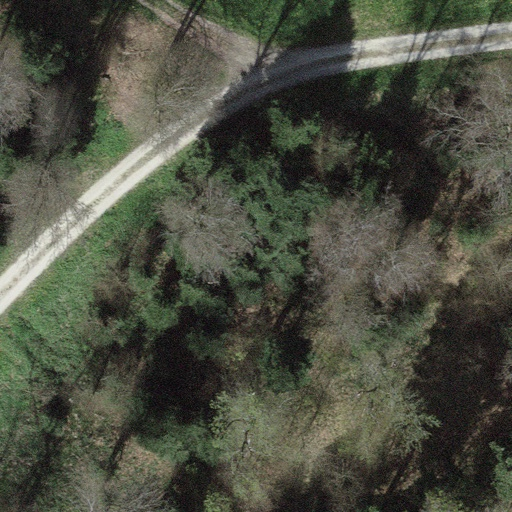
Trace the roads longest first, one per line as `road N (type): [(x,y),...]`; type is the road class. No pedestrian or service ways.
road 1 (track): [(511,36),(266,83),(98,186),(0,286)]
road 2 (track): [(168,0),(266,83)]
